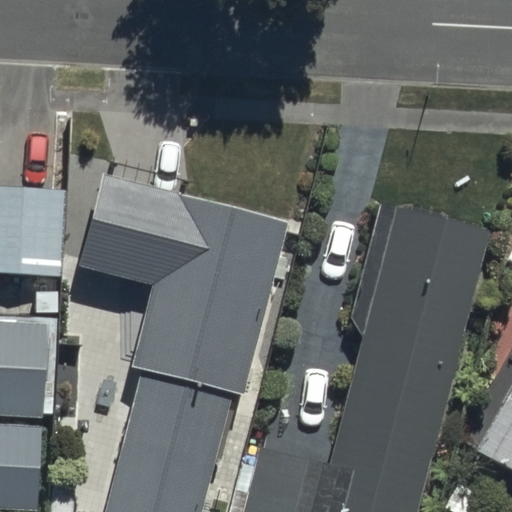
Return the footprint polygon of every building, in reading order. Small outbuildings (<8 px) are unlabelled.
[(100,159),(72,254),(149,274),(128,351),(140,354),(99,511),(103,511),(193,511),(228,384),(236,386),(284,208),(100,159)] [(61,176),(0,175),(0,265),(60,267),(61,176)] [(344,308),(355,326),(322,451),(257,434),(250,458),(235,455),(220,511),(405,511),(483,221),(389,196),(375,192),(344,308)] [(43,312),(0,310),(0,498),(32,499),(34,410),(41,410),(43,312)] [(511,360),(468,438),(511,462),(511,360)]
